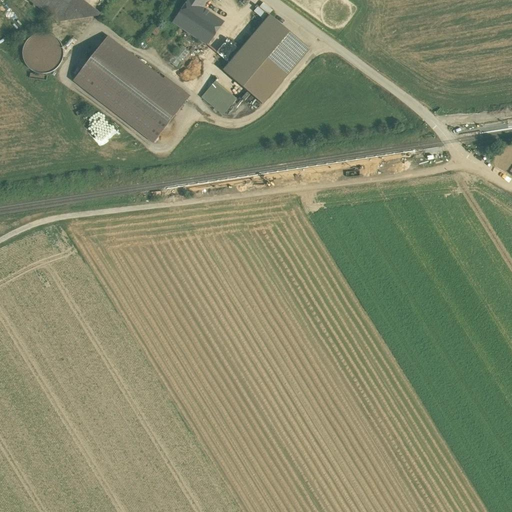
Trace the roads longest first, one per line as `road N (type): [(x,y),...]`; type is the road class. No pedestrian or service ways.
road 1 (unclassified): [(0,240),(45,220),(437,170),(467,159)]
road 2 (tertiary): [(467,159),(420,110),(270,0)]
